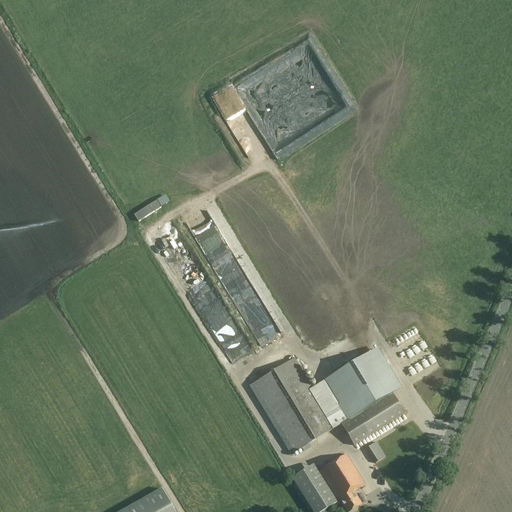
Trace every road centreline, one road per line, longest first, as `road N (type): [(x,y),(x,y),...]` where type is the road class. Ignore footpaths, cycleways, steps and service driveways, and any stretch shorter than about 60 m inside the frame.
road 1 (track): [(179,511),(49,295),(117,244),(123,224),(0,20)]
road 2 (tertiary): [(417,511),(511,287)]
